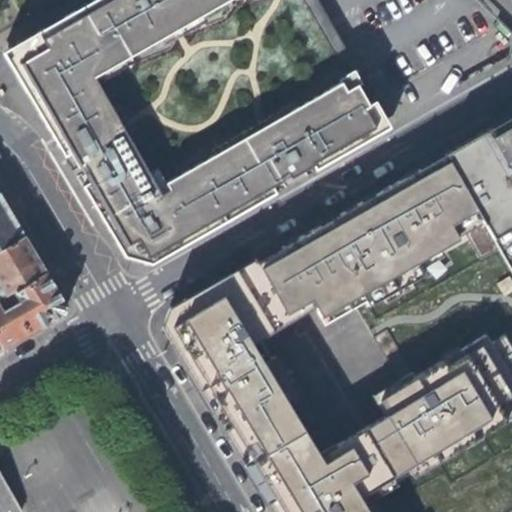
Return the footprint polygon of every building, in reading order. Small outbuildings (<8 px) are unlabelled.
[(91,0),(50,24),(0,52),(0,53),(63,158),(122,256),(149,263),(178,247),(290,183),(382,130),(351,77),(260,130),(155,191),(121,130),(90,77),(176,28),(226,0),(91,0)] [(483,220),(492,237),(511,225),(511,111),(444,151),(483,220)] [(266,253),(253,260),(282,313),(307,299),(316,315),(357,292),(364,304),(418,273),(412,261),(483,220),(444,151),(425,162),(266,253)] [(0,196),(0,249),(23,236),(8,210),(0,196)] [(0,298),(12,291),(45,272),(32,251),(23,236),(0,249),(0,298)] [(244,459),(298,430),(283,404),(295,398),(270,355),(258,361),(247,343),(285,320),(282,313),(253,260),(170,308),(165,330),(244,459)] [(0,311),(0,310),(0,348),(0,349),(30,332),(62,313),(63,308),(64,303),(45,272),(12,291),(18,300),(0,311)] [(382,415),(331,446),(335,453),(359,494),(430,450),(436,459),(463,443),(457,434),(474,424),(480,433),(506,417),(500,408),(511,400),(511,351),(498,329),(457,353),(461,360),(443,369),(439,363),(374,401),(382,415)] [(274,511),(370,511),(359,494),(335,453),(317,463),(298,430),(244,459),(274,511)] [(0,474),(0,511),(16,511),(19,510),(0,474)]
